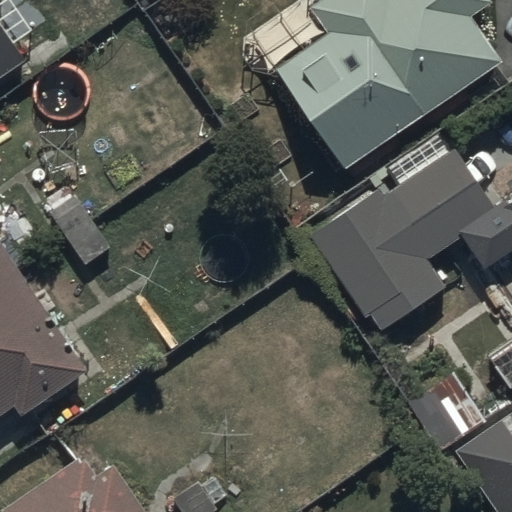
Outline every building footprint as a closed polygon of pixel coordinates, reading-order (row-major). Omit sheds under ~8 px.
[(0,0),(0,80),(25,63),(12,44),(29,32),(7,0),(0,0)] [(319,0),(307,9),(327,37),(277,71),(345,170),(500,63),(471,21),(494,5),(491,0),(319,0)] [(441,452),(488,424),(454,373),(477,357),(424,276),(435,269),(421,249),(429,244),(394,190),(383,197),(378,190),(302,240),(357,324),(409,404),(441,452)] [(76,197),(50,215),(85,268),(111,251),(76,197)] [(511,198),(457,234),(482,274),(511,254),(511,198)] [(0,416),(11,409),(18,420),(87,373),(0,245),(0,416)] [(511,408),(488,424),(441,452),(474,503),(504,484),(511,495),(511,408)] [(143,511),(113,468),(96,480),(80,456),(1,509),(2,511),(143,511)]
